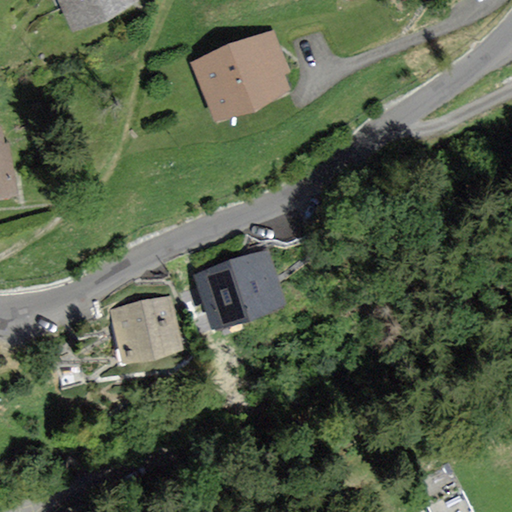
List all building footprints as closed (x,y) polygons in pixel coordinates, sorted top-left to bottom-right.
[(144,2),(143,0),(59,0),(78,36),(144,2)] [(294,71),(275,28),(191,64),(216,123),(292,90),(285,75),(294,71)] [(0,198),(20,195),(11,142),(6,143),(3,125),(0,125),(0,198)] [(287,306),(270,252),(204,272),(221,326),(287,306)] [(185,347),(172,298),(109,314),(122,363),(185,347)] [(478,511),(467,485),(427,502),(431,511),(478,511)]
